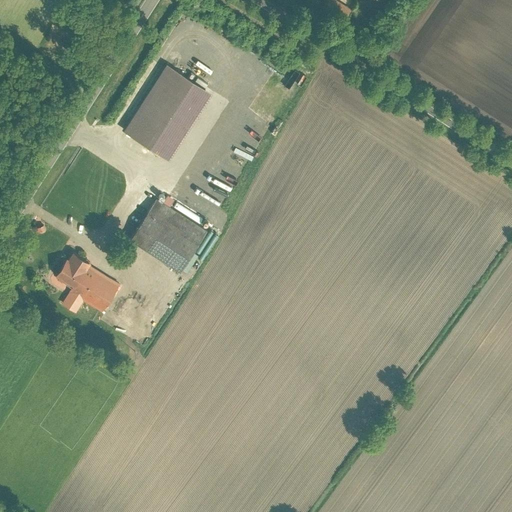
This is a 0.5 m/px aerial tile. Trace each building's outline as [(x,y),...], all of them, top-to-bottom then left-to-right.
[(347,17),(352,4),(341,0),(326,0),(323,7),(347,17)] [(183,10),(182,16),(194,19),(195,14),(183,10)] [(214,87),(170,60),(129,127),(173,154),(214,87)] [(233,185),(237,178),(227,173),(224,180),(233,185)] [(209,227),(160,195),(134,234),(183,267),(209,227)] [(96,259),(77,247),(61,271),(76,281),(65,299),(79,308),(86,297),(105,309),(123,282),(93,263),(96,259)]
